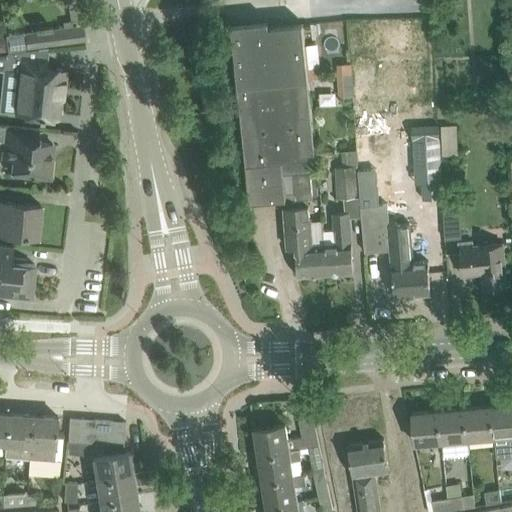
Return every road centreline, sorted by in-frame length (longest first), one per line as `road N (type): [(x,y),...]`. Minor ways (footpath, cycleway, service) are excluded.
road 1 (residential): [(88,324),(79,246),(87,99),(114,0)]
road 2 (tertiary): [(338,361),(511,346)]
road 3 (unclassified): [(196,310),(147,148)]
road 4 (unclassified): [(147,148),(166,312)]
road 5 (unclassified): [(147,148),(116,0)]
